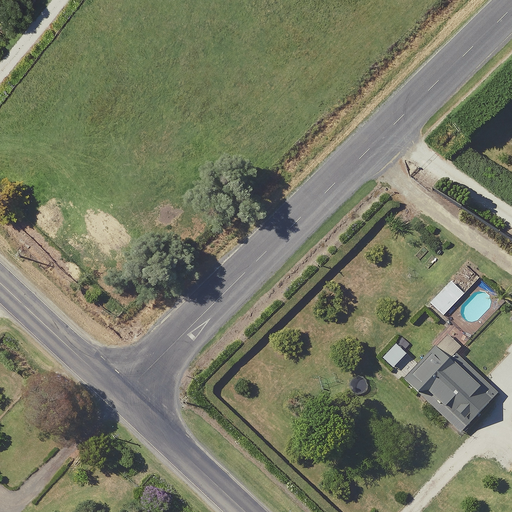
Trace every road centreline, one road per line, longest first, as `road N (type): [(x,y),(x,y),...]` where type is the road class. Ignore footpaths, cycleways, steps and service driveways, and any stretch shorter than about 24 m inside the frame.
road 1 (unclassified): [(123,395),(511,13)]
road 2 (unclassified): [(123,395),(248,511)]
road 3 (unclassified): [(0,280),(123,395)]
